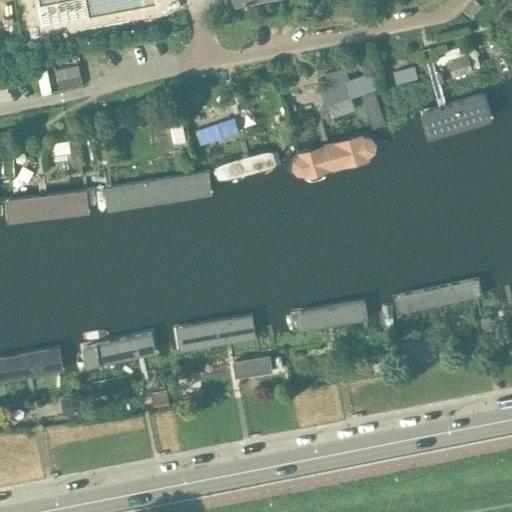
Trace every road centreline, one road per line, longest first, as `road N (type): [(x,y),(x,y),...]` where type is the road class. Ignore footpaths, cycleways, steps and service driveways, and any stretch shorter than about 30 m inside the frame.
road 1 (tertiary): [(41,511),(511,420)]
road 2 (residential): [(204,63),(434,19),(461,0)]
road 3 (unclassified): [(204,63),(0,109)]
